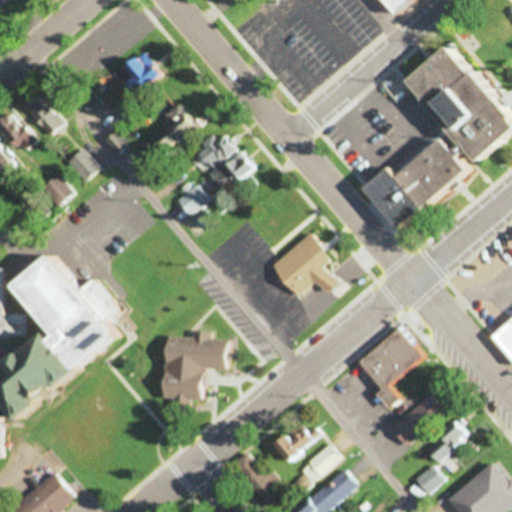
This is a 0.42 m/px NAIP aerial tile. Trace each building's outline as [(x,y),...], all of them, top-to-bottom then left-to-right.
[(421,0),(398,0),(409,12),(421,0)] [(99,58),(117,49),(120,56),(132,50),(121,28),(91,43),(99,58)] [(414,86),(456,50),(511,114),(511,136),(479,165),(473,170),(480,178),(435,218),(404,182),(448,145),(458,157),(468,148),(414,86)] [(129,70),(143,93),(171,77),(168,70),(160,75),(150,58),(129,70)] [(69,124),(40,94),(28,107),(57,136),(69,124)] [(193,112),(187,117),(179,108),(169,117),(178,128),(157,147),(169,159),(206,126),(193,112)] [(43,141),(15,116),(3,130),(31,154),(43,141)] [(134,147),(124,133),(113,140),(123,155),(134,147)] [(246,152),(240,154),(242,149),(241,145),(233,134),(220,139),(218,136),(207,144),(209,149),(203,154),(214,169),(214,174),(225,189),(244,182),(263,169),(259,160),(250,164),(246,152)] [(18,163),(0,138),(0,172),(2,175),(18,163)] [(102,171),(94,158),(80,166),(88,179),(102,171)] [(67,198),(75,188),(65,181),(58,191),(67,198)] [(182,200),(196,216),(215,200),(202,184),(182,200)] [(305,294),(279,264),(316,233),(339,260),(333,265),(340,274),(348,283),(335,293),(328,285),(322,279),(305,294)] [(134,337),(119,319),(128,312),(102,280),(92,288),(65,255),(28,285),(63,329),(0,379),(0,380),(31,420),(134,337)] [(0,334),(28,334),(28,312),(8,312),(8,267),(0,266),(0,334)] [(367,359),(407,327),(430,355),(396,383),(408,398),(398,407),(385,392),(390,387),(367,359)] [(511,327),(499,338),(511,353),(511,327)] [(175,335),(199,337),(200,329),(214,330),(214,338),(234,339),(232,366),(210,365),(208,396),(171,394),(175,335)] [(396,428),(411,446),(459,406),(443,388),(396,428)] [(8,415),(0,415),(0,458),(8,458),(8,415)] [(433,451),(445,463),(477,432),(465,420),(433,451)] [(327,435),(317,426),(304,439),(297,432),(283,445),(300,462),(327,435)] [(347,458),(335,444),(304,471),(308,475),(298,483),(307,493),(347,458)] [(240,462),(261,497),(283,483),(274,468),(266,473),(254,453),(240,462)] [(511,486),(492,462),(449,498),(460,511),(502,511),(511,504),(511,486)] [(451,480),(439,465),(421,480),(434,495),(451,480)] [(306,511),(332,511),(364,485),(350,470),(305,510),(306,511)] [(11,511),(65,511),(82,500),(63,475),(11,511)]
